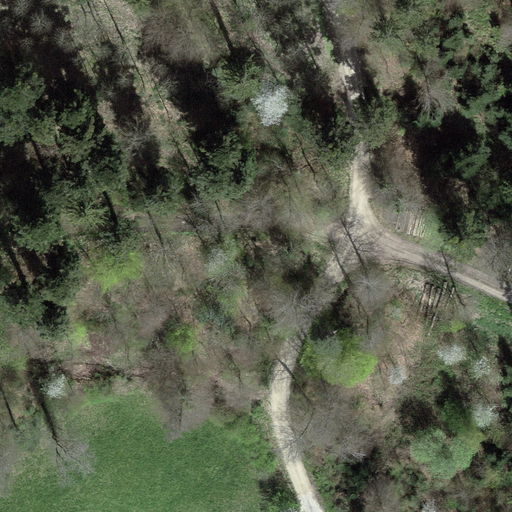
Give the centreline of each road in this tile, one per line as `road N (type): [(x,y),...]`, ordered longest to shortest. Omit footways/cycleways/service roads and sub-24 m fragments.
road 1 (track): [(335,0),(359,106),(357,214),(289,349),(278,406),(312,511)]
road 2 (track): [(0,218),(285,219),(353,230)]
road 3 (track): [(511,298),(353,230)]
